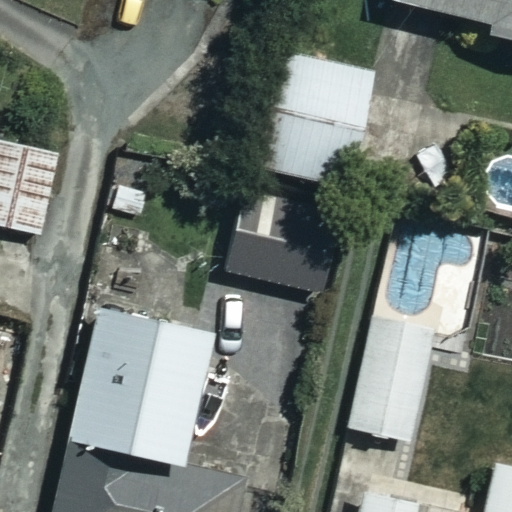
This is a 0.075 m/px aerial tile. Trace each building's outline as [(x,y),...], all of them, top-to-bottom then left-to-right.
[(511,0),(390,0),(469,21),(467,28),(511,39),(511,0)] [(369,73),(268,48),(239,163),(340,188),(369,73)] [(0,226),(30,234),(50,154),(0,142),(0,226)] [(322,212),(226,193),(211,271),(307,289),(322,212)] [(418,313),(366,300),(335,425),(406,443),(429,348),(410,343),(418,313)] [(181,324),(86,303),(56,435),(151,457),(181,324)] [(221,511),(226,488),(53,453),(40,511),(221,511)] [(511,511),(511,465),(482,458),(471,507),(352,479),(344,511),(511,511)]
